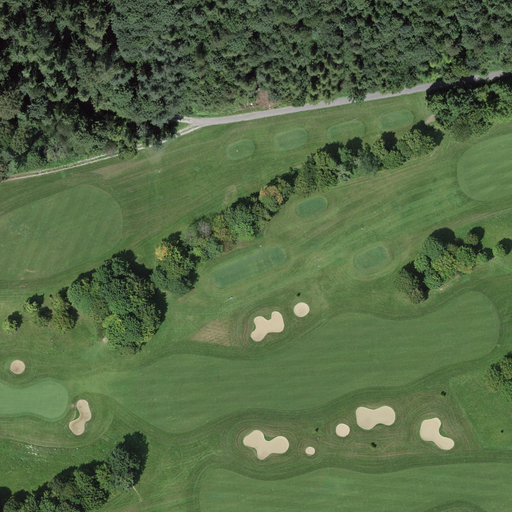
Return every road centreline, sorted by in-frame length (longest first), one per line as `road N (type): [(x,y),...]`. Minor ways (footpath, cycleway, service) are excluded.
road 1 (track): [(511,73),(213,123)]
road 2 (track): [(213,123),(27,81),(0,64)]
road 3 (track): [(213,123),(0,182)]
